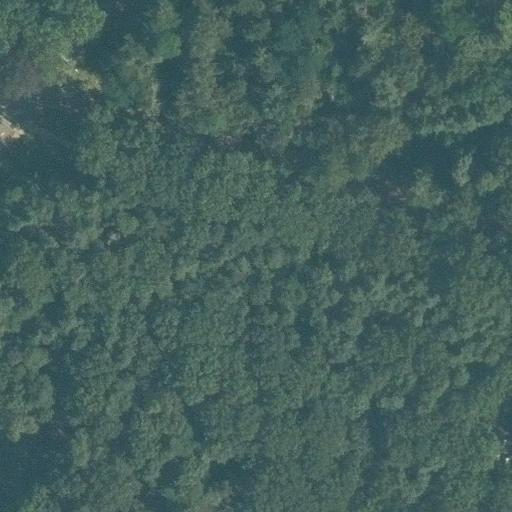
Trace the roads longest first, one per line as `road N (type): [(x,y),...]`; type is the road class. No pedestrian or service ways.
road 1 (unclassified): [(511,231),(282,156),(152,129),(32,89)]
road 2 (residential): [(32,89),(116,0)]
